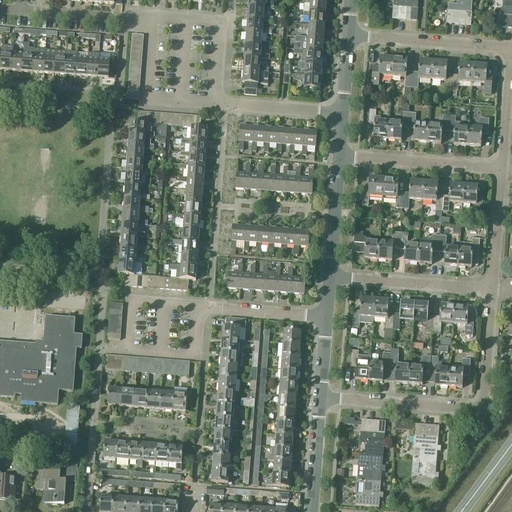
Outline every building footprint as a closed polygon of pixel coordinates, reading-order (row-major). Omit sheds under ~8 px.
[(249,0),(249,9),(265,10),(274,10),(274,6),(265,5),(265,0),(249,0)] [(327,2),(311,1),(302,0),(302,5),(310,6),(310,13),(326,14),(327,2)] [(400,9),(406,9),(412,10),(418,10),(418,9),(418,0),(403,0),(404,1),(395,0),(394,7),(394,8),(400,9)] [(472,13),(472,0),(457,0),(457,5),(448,5),(447,12),(454,13),(460,13),(466,14),(472,14),(472,13)] [(501,17),(507,17),(511,17),(511,0),(503,0),(503,9),(502,9),(502,15),(501,15),(501,17)] [(265,10),(249,9),(248,21),(264,22),(265,10)] [(309,26),(325,27),(326,14),(310,13),(301,13),(301,18),(309,18),(309,26)] [(248,21),(247,34),(263,35),(272,36),(272,31),(263,31),(264,22),(248,21)] [(308,38),(324,40),(325,27),(309,26),(308,38)] [(263,35),(247,34),(246,46),(262,48),(263,35)] [(307,51),(323,53),(324,40),(308,38),(307,51)] [(2,53),(1,71),(12,72),(13,54),(13,47),(2,46),(2,52),(2,53)] [(246,46),(245,59),(261,60),(270,61),(270,56),(261,56),(262,48),(246,46)] [(306,64),(322,65),(323,53),(307,51),(294,50),(293,55),(302,56),(301,63),(301,64),(306,64)] [(45,56),(34,55),(33,73),(44,74),(46,51),(45,51),(45,56)] [(56,51),(46,51),(44,74),(55,75),(56,51)] [(67,52),(56,51),(55,75),(65,76),(67,52)] [(65,76),(76,77),(77,58),(78,58),(78,53),(67,52),(65,76)] [(24,54),(13,54),(12,72),(22,73),(24,54)] [(34,55),(24,54),(22,73),(33,73),(34,55)] [(87,78),(98,78),(99,60),(99,55),(89,54),(88,56),(88,59),(87,78)] [(88,59),(78,58),(77,58),(76,77),(87,78),(88,59)] [(379,77),(392,78),(393,59),(380,58),(379,71),(373,70),(372,86),(378,87),(379,77)] [(260,68),(261,60),(245,59),(244,71),(260,73),(260,68)] [(408,61),(393,59),(392,78),(406,79),(405,89),(412,89),(413,73),(407,72),(408,61)] [(110,61),(99,60),(98,78),(109,79),(109,74),(110,61)] [(419,73),(413,73),(412,89),(418,90),(419,80),(432,81),(434,63),(420,62),(419,73)] [(305,76),(321,77),(322,65),(306,64),(301,64),(301,63),(300,63),(300,71),(305,71),(305,76)] [(448,64),(434,63),(432,81),(446,82),(445,92),(452,92),(453,76),(447,76),(448,64)] [(459,77),(453,76),(452,92),(453,92),(454,92),(457,92),(458,93),(459,83),(472,84),(474,66),(460,65),(459,77)] [(488,67),(474,66),(472,84),(486,85),(485,95),(491,95),(493,79),(487,79),(488,67)] [(260,73),(244,71),(243,85),(259,86),(268,86),(268,82),(269,73),(264,73),(260,73)] [(284,74),(283,85),(290,85),(290,79),(296,79),(296,82),(301,82),(301,81),(301,76),(290,75),(284,74)] [(321,77),(305,76),(304,89),(320,90),(321,77)] [(257,90),(244,89),(244,96),(257,97),(257,90)] [(374,139),(387,140),(388,122),(380,122),(380,117),(376,117),(376,111),(370,111),(369,127),(375,127),(374,139)] [(402,123),(388,122),(387,140),(402,141),(403,129),(409,130),(410,114),(403,114),(402,123)] [(410,114),(409,130),(414,130),(413,142),(428,143),(429,125),(416,124),(416,115),(414,114),(410,114)] [(443,132),(449,133),(450,117),(443,117),(443,121),(440,121),(436,124),(436,126),(429,125),(428,143),(442,144),(443,132)] [(469,129),(460,128),(461,123),(456,123),(456,118),(450,117),(449,133),(454,133),(453,145),(467,147),(469,129)] [(469,129),(467,147),(481,148),(482,136),(488,136),(489,120),(480,119),(475,126),(475,129),(469,129)] [(146,125),(144,125),(137,124),(131,123),(129,137),(151,138),(154,138),(155,133),(151,133),(152,125),(150,125),(146,125)] [(241,126),(239,142),(253,143),(254,127),(241,126)] [(266,128),(254,127),(253,143),(265,144),(266,128)] [(192,133),(191,142),(207,143),(208,130),(201,129),(194,129),(192,128),(192,133)] [(266,128),(265,144),(278,145),(279,129),(266,128)] [(279,129),(278,145),(290,146),(292,130),(279,129)] [(292,130),(290,146),(302,147),(303,131),(292,130)] [(317,132),(303,131),(302,147),(315,148),(317,132)] [(129,137),(128,149),(144,151),(144,150),(153,151),(154,146),(150,146),(151,138),(129,137)] [(206,156),(207,143),(191,142),(182,141),(182,145),(191,146),(190,154),(206,156)] [(144,159),(144,151),(128,149),(127,162),(143,163),(144,159)] [(206,156),(190,154),(181,153),(181,158),(190,159),(189,167),(205,168),(206,156)] [(143,163),(127,162),(126,174),(142,176),(143,171),(143,163)] [(204,181),(205,168),(189,167),(180,166),(180,171),(188,171),(188,179),(204,181)] [(142,176),(126,174),(125,187),(141,188),(142,176)] [(236,189),(249,190),(250,175),(237,174),(236,189)] [(263,176),(250,175),(249,190),(261,191),(263,176)] [(261,191),(274,192),(275,176),(263,176),(261,191)] [(288,178),(275,176),(274,192),(286,193),(288,178)] [(300,178),(288,178),(286,193),(299,194),(300,178)] [(313,179),(300,178),(299,194),(312,195),(313,179)] [(383,198),(384,179),(371,178),(370,190),(364,190),(363,206),(368,206),(369,197),(383,198)] [(204,181),(188,179),(179,179),(178,183),(188,184),(187,192),(203,193),(204,181)] [(398,180),(384,179),(383,198),(397,199),(396,209),(402,209),(403,193),(398,193),(398,180)] [(423,201),(424,182),(411,181),(410,194),(403,193),(402,209),(409,210),(409,200),(423,201)] [(436,212),(442,212),(443,196),(438,196),(439,184),(424,182),(423,201),(437,202),(436,212)] [(443,196),(442,212),(448,213),(449,203),(463,204),(464,186),(450,185),(450,197),(443,196)] [(464,186),(463,204),(477,205),(476,215),(482,215),(483,199),(477,199),(478,187),(464,186)] [(141,188),(125,187),(124,200),(140,201),(140,200),(149,201),(150,196),(141,196),(141,188)] [(202,206),(203,193),(187,192),(178,191),(177,195),(187,196),(186,205),(202,206)] [(140,201),(124,200),(123,212),(140,214),(140,213),(148,214),(149,209),(140,208),(140,201)] [(201,218),(202,206),(186,205),(177,204),(176,208),(186,209),(185,217),(201,218)] [(140,214),(123,212),(122,225),(138,226),(139,226),(140,214)] [(200,231),(201,218),(185,217),(176,216),(175,229),(184,230),(200,231)] [(122,225),(121,237),(137,238),(138,238),(145,238),(145,234),(142,234),(143,226),(142,226),(139,226),(138,226),(122,225)] [(232,235),(232,241),(245,242),(246,227),(233,226),(232,235)] [(246,227),(245,242),(257,243),(259,228),(246,227)] [(259,228),(257,243),(270,244),(271,229),(259,228)] [(199,243),(200,231),(184,230),(175,229),(175,233),(184,234),(183,242),(199,243)] [(271,229),(270,244),(283,245),(284,229),(271,229)] [(284,229),(283,245),(295,246),(297,230),(284,229)] [(297,230),(295,246),(308,247),(309,231),(297,230)] [(378,260),(379,242),(366,241),(366,239),(363,239),(364,234),(355,233),(354,252),(365,253),(365,259),(378,260)] [(393,250),(399,250),(400,234),(393,233),(392,243),(379,242),(378,260),(392,262),(393,250)] [(400,234),(399,250),(405,251),(404,263),(418,264),(419,245),(420,240),(408,239),(409,235),(400,234)] [(433,253),(439,253),(440,237),(433,236),(433,241),(420,240),(419,245),(418,264),(432,265),(433,253)] [(121,237),(120,249),(137,250),(137,246),(138,238),(137,238),(121,237)] [(458,267),(459,249),(446,248),(447,237),(440,237),(439,253),(445,254),(444,266),(458,267)] [(471,249),(459,249),(458,267),(472,268),(472,266),(478,266),(479,256),(480,240),(472,239),(471,249)] [(198,256),(199,243),(183,242),(174,241),(174,245),(183,246),(182,254),(198,256)] [(136,259),(137,250),(120,249),(119,262),(135,263),(136,259)] [(182,258),(181,267),(197,268),(198,256),(182,254),(182,258)] [(135,263),(119,262),(118,275),(126,276),(132,276),(134,276),(135,271),(135,263)] [(242,274),(241,290),(254,291),(255,275),(255,266),(251,265),(250,275),(242,274)] [(177,272),(176,279),(177,279),(180,279),(180,280),(183,280),(189,281),(196,281),(197,268),(181,267),(170,266),(170,271),(177,272)] [(268,276),(266,292),(279,293),(280,277),(281,268),(276,267),(275,277),(268,276)] [(230,273),(228,289),(241,290),(242,274),(230,273)] [(255,275),(254,291),(266,292),(268,276),(255,275)] [(280,277),(279,293),(291,294),(293,278),(280,277)] [(293,278),(291,294),(305,295),(306,279),(293,278)] [(373,323),(374,318),(375,301),(362,300),(361,311),(355,311),(353,327),(359,328),(360,324),(373,325),(373,323)] [(385,330),(393,331),(394,314),(388,313),(389,302),(375,301),(374,318),(373,323),(385,324),(385,330)] [(400,320),(413,321),(415,304),(401,303),(400,314),(394,314),(393,331),(399,331),(400,320)] [(426,333),(433,334),(434,317),(428,316),(429,305),(415,304),(413,321),(427,323),(426,333)] [(441,324),(453,324),(454,307),(441,306),(440,317),(434,317),(433,334),(441,334),(441,324)] [(469,308),(454,307),(453,324),(466,325),(465,336),(473,336),(474,320),(468,320),(469,308)] [(0,394),(0,398),(15,399),(16,396),(22,396),(21,403),(58,406),(59,391),(74,392),(77,349),(82,350),(83,337),(74,336),(75,320),(46,318),(44,343),(37,342),(37,346),(0,342),(0,394)] [(240,341),(241,329),(246,329),(247,321),(227,319),(226,327),(224,327),(223,340),(240,341)] [(285,332),(284,345),(301,346),(302,333),(285,332)] [(244,342),(240,341),(223,340),(222,353),(239,354),(239,348),(244,348),(244,342)] [(284,345),(283,358),(300,359),(301,346),(284,345)] [(371,357),(359,357),(359,352),(351,351),(350,368),(356,368),(355,380),(369,381),(370,364),(371,357)] [(222,353),(221,366),(238,367),(239,354),(222,353)] [(389,376),(390,371),(391,354),(383,354),(383,361),(380,364),(370,364),(369,381),(383,382),(383,376),(389,376)] [(392,354),(391,354),(390,371),(389,376),(395,377),(395,383),(408,384),(410,366),(398,365),(399,355),(392,354)] [(419,367),(410,366),(408,384),(423,385),(423,377),(429,377),(429,374),(431,357),(423,357),(419,367)] [(429,374),(436,375),(435,386),(448,387),(450,369),(442,369),(442,363),(438,363),(438,358),(431,357),(429,374)] [(283,358),(282,371),(299,372),(300,359),(283,358)] [(462,370),(450,369),(448,387),(463,388),(464,376),(470,377),(471,360),(463,359),(462,370)] [(182,375),(183,375),(189,375),(190,363),(183,362),(182,375)] [(237,381),(238,367),(221,366),(220,379),(237,381)] [(282,371),(281,384),(298,385),(299,372),(282,371)] [(236,394),(237,381),(220,379),(219,392),(236,394)] [(281,384),(280,397),(297,398),(298,385),(281,384)] [(122,390),(109,389),(108,406),(121,407),(122,390)] [(136,391),(122,390),(121,407),(134,408),(136,391)] [(148,392),(136,391),(134,408),(147,409),(148,392)] [(161,393),(148,392),(147,409),(160,411),(161,393)] [(235,406),(236,394),(219,392),(218,405),(235,406)] [(174,395),(161,393),(160,411),(173,412),(174,395)] [(187,396),(174,395),(173,412),(186,413),(187,396)] [(280,397),(279,410),(296,411),(297,398),(280,397)] [(218,405),(217,418),(234,419),(235,411),(239,411),(239,407),(235,406),(218,405)] [(68,406),(65,448),(76,449),(80,407),(68,406)] [(44,433),(64,435),(65,411),(46,409),(44,433)] [(295,424),(296,411),(279,410),(278,423),(295,424)] [(217,418),(216,431),(233,432),(237,433),(238,420),(234,419),(217,418)] [(278,423),(277,436),(294,437),(295,424),(278,423)] [(237,433),(233,432),(216,431),(215,444),(232,445),(232,437),(237,438),(238,433),(237,433)] [(359,454),(359,457),(383,459),(384,448),(387,448),(387,443),(384,443),(385,435),(379,434),(373,434),(367,433),(361,433),(360,444),(367,444),(366,455),(359,454)] [(277,436),(276,449),(293,450),(294,437),(277,436)] [(439,439),(433,438),(427,438),(421,438),(415,437),(413,462),(436,463),(437,452),(441,452),(441,447),(438,447),(439,439)] [(104,459),(116,460),(118,443),(105,442),(104,459)] [(116,460),(130,461),(131,444),(118,443),(116,460)] [(143,468),(143,462),(144,445),(131,444),(130,461),(137,462),(137,468),(143,468)] [(231,458),(232,445),(215,444),(214,457),(231,458)] [(143,462),(156,463),(157,446),(144,445),(143,462)] [(156,463),(169,464),(170,447),(157,446),(156,463)] [(183,448),(170,447),(169,464),(176,465),(176,471),(181,471),(183,448)] [(268,461),(275,462),(292,463),(293,450),(276,449),(275,457),(268,456),(268,461)] [(27,467),(28,454),(17,453),(16,466),(27,467)] [(230,472),(231,458),(214,457),(213,470),(230,472)] [(358,478),(357,481),(381,483),(382,472),(385,472),(385,467),(382,467),(383,459),(359,457),(358,478)] [(65,470),(77,471),(78,459),(66,458),(65,470)] [(275,462),(274,475),(291,476),(292,463),(275,462)] [(436,474),(436,463),(413,462),(412,475),(411,485),(435,487),(435,479),(439,479),(439,474),(436,474)] [(229,484),(230,472),(213,470),(212,483),(229,484)] [(0,500),(15,502),(17,478),(1,477),(1,472),(0,471),(0,500)] [(45,504),(65,506),(67,482),(60,481),(61,472),(45,471),(44,481),(45,481),(44,491),(43,491),(42,504),(45,504)] [(274,475),(273,483),(266,482),(266,489),(273,489),(273,488),(290,489),(290,484),(292,484),(292,477),(291,477),(291,476),(274,475)] [(380,494),(381,483),(357,481),(357,484),(364,484),(363,495),(356,494),(356,505),(379,507),(380,499),(383,499),(383,494),(380,494)] [(224,497),(224,495),(225,490),(225,489),(207,488),(206,496),(224,497)] [(114,492),(113,498),(112,511),(126,511),(127,499),(119,499),(119,493),(114,492)] [(99,511),(112,511),(113,498),(101,497),(99,511)] [(126,511),(139,511),(140,500),(127,499),(126,511)] [(152,511),(153,502),(140,500),(139,511),(152,511)] [(152,511),(165,511),(166,503),(153,502),(152,511)] [(178,511),(179,504),(166,503),(165,511),(178,511)]
